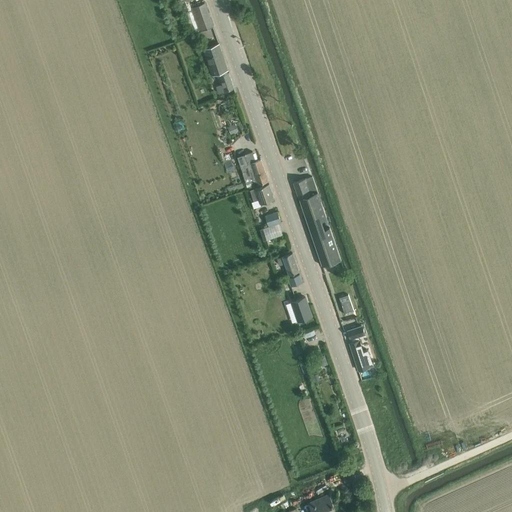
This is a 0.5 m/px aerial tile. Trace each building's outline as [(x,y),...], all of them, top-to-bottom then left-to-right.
[(200,31),(203,29),(213,26),(204,2),(191,7),(200,31)] [(212,74),(218,72),(228,69),(219,42),(203,48),(212,74)] [(221,84),(216,85),(219,92),(228,89),(232,88),(234,87),(229,72),(228,69),(218,72),(217,72),(218,75),(221,84)] [(227,114),(237,110),(234,100),(224,103),(227,114)] [(239,131),(236,123),(227,127),(230,134),(239,131)] [(256,160),(252,151),(237,156),(247,183),(256,180),(258,184),(268,180),(260,159),(256,160)] [(231,162),(224,164),(227,172),(234,170),(231,162)] [(322,265),(331,262),(341,258),(313,175),(294,182),(322,265)] [(260,203),(274,198),(269,183),(249,189),(253,200),(259,199),(260,203)] [(262,210),(273,208),(271,202),(260,205),(262,210)] [(269,225),(271,224),(281,221),(277,211),(265,215),(269,225)] [(299,271),(292,252),(277,257),(279,265),(285,263),(289,274),(299,271)] [(291,286),(293,285),(302,282),(299,274),(288,278),(291,286)] [(306,295),(293,300),(299,320),(313,315),(306,295)] [(345,313),(354,309),(350,299),(341,302),(345,313)] [(362,325),(347,330),(350,338),(351,338),(352,341),(349,342),(358,370),(373,365),(368,349),(363,350),(359,339),(358,339),(357,336),(365,333),(362,325)] [(311,511),(330,511),(335,510),(333,505),(328,494),(308,502),(311,511)]
